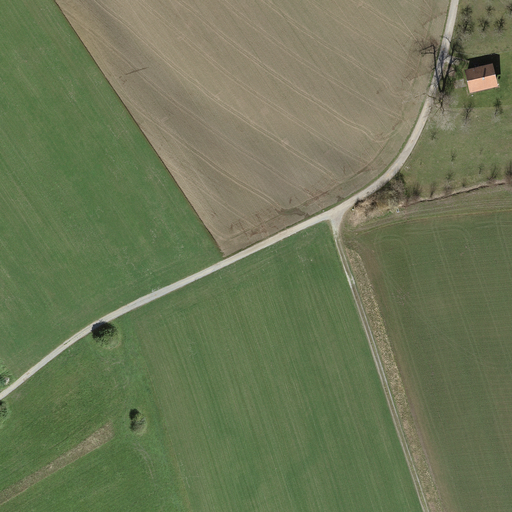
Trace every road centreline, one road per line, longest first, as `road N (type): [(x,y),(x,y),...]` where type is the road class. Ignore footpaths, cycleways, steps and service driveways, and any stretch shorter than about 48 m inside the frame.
road 1 (track): [(0,395),(116,311),(331,213)]
road 2 (track): [(426,511),(331,213)]
road 3 (track): [(331,213),(379,182),(424,125),(456,0)]
